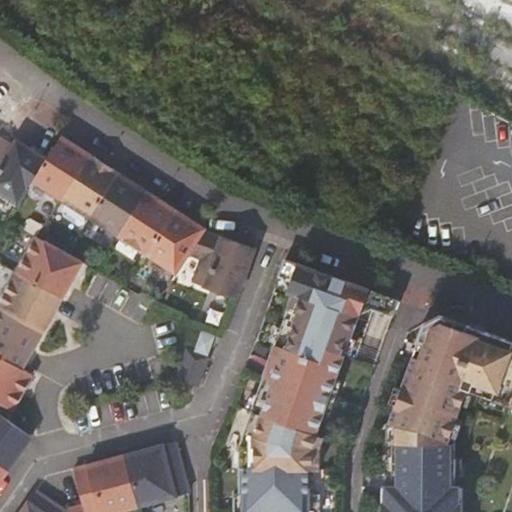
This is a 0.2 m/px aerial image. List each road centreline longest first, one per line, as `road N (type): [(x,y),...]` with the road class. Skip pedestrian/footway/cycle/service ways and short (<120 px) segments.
road 1 (residential): [(0,501),(29,460),(210,412),(279,227)]
road 2 (residential): [(279,227),(225,203),(0,67)]
road 3 (residential): [(511,314),(279,227)]
